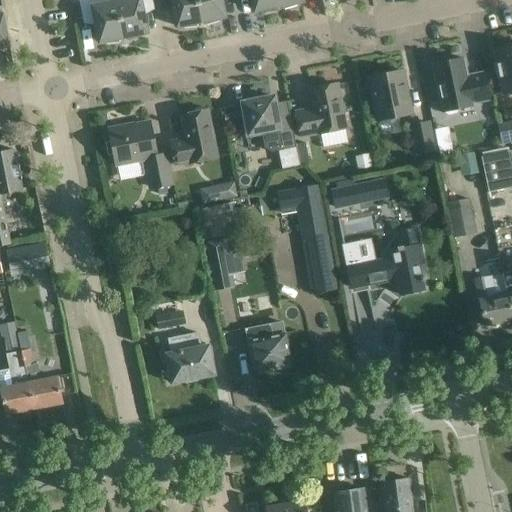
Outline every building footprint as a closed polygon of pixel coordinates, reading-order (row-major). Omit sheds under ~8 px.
[(78,0),(82,19),(94,17),(99,42),(123,37),(115,0),(78,0)] [(115,0),(123,37),(146,33),(141,7),(153,5),(151,0),(115,0)] [(158,0),(160,3),(171,1),(177,27),(200,22),(196,0),(158,0)] [(196,0),(200,22),(224,17),(220,0),(196,0)] [(252,0),(254,11),(278,6),(276,0),(252,0)] [(304,0),(305,17),(323,16),(322,0),(304,0)] [(0,49),(10,48),(3,14),(0,14),(0,49)] [(511,48),(495,52),(503,93),(511,91),(511,48)] [(472,103),(488,100),(482,73),(467,76),(463,58),(432,65),(441,112),(473,105),(472,103)] [(402,71),(368,78),(377,121),(411,114),(402,71)] [(336,84),(310,89),(313,108),(295,112),(298,131),(300,137),(345,128),(336,84)] [(296,147),(291,126),(287,106),(276,108),(273,97),(242,103),(246,123),(242,124),(245,139),(262,135),(265,148),(271,152),(284,149),(288,169),(300,166),(296,147)] [(185,139),(170,142),(174,161),(175,165),(189,162),(190,163),(216,157),(211,130),(207,110),(180,116),(185,139)] [(236,112),(224,115),(227,130),(239,128),(236,112)] [(511,121),(497,124),(501,145),(511,142),(511,121)] [(166,154),(156,156),(149,122),(108,130),(116,165),(148,159),(154,188),(173,184),(170,174),(166,154)] [(417,155),(434,152),(428,122),(412,126),(417,155)] [(439,153),(453,151),(449,126),(436,128),(439,153)] [(511,188),(511,157),(511,151),(509,151),(508,147),(481,153),(482,156),(480,157),(488,194),(511,188)] [(0,245),(7,244),(0,210),(0,194),(21,190),(13,149),(0,151),(0,245)] [(369,154),(355,157),(357,170),(372,168),(369,154)] [(237,196),(233,181),(219,185),(222,199),(237,196)] [(356,184),(330,190),(334,209),(360,204),(356,184)] [(211,187),(199,190),(203,204),(214,202),(211,187)] [(318,187),(278,194),(281,211),(296,208),(311,294),(337,290),(327,234),(318,187)] [(249,196),(233,199),(235,209),(247,207),(251,206),(249,196)] [(449,205),(450,217),(454,237),(475,232),(471,213),(470,200),(449,205)] [(233,202),(196,210),(203,241),(240,234),(238,226),(250,224),(247,207),(235,209),(234,209),(233,202)] [(422,277),(420,277),(417,264),(422,263),(415,231),(398,234),(402,251),(383,254),(384,260),(347,268),(351,287),(397,278),(400,294),(422,290),(421,282),(423,281),(422,277)] [(237,236),(203,243),(212,291),(234,286),(232,274),(229,260),(241,258),(237,236)] [(45,243),(6,250),(10,276),(50,269),(45,243)] [(254,281),(275,275),(268,253),(247,259),(254,281)] [(511,271),(503,274),(511,319),(511,266),(511,267),(511,268),(511,271)] [(484,326),(511,320),(511,319),(503,274),(474,279),(478,300),(479,300),(484,326)] [(157,317),(155,317),(157,329),(185,324),(182,313),(181,313),(178,300),(155,305),(157,317)] [(252,372),(273,368),(273,369),(291,366),(285,335),(273,338),(270,325),(245,330),(247,341),(246,341),(252,372)] [(166,356),(171,383),(213,374),(208,348),(201,349),(198,334),(166,340),(169,355),(166,356)] [(21,351),(28,383),(34,409),(62,404),(56,377),(41,381),(37,364),(33,365),(29,350),(21,351)] [(9,369),(0,371),(0,391),(5,415),(34,409),(28,383),(21,351),(6,354),(9,369)] [(379,483),(383,511),(412,511),(408,479),(379,483)] [(366,511),(363,489),(333,493),(335,511),(366,511)] [(305,511),(303,501),(266,507),(267,511),(305,511)]
